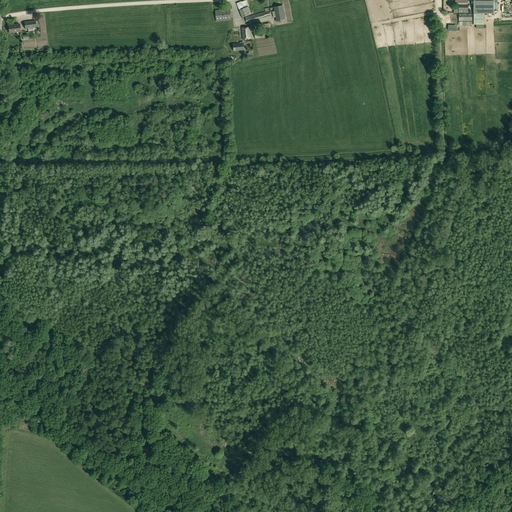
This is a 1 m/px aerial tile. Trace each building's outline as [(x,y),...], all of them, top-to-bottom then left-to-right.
[(241,2),(237,3),(239,10),(242,18),(251,14),(248,7),(245,0),(241,2)] [(473,0),(474,13),(494,14),(493,0),(473,0)] [(468,4),(465,4),(459,4),(459,13),(468,13),(468,4)] [(276,17),(277,21),(285,20),(282,6),(274,7),(275,12),(273,12),(274,18),(276,17)] [(230,9),(215,10),(216,22),(232,20),(230,9)] [(246,22),(270,15),(269,11),(245,17),(246,22)] [(38,21),(35,21),(24,22),(25,29),(28,28),(28,31),(34,31),(34,28),(36,27),(36,28),(39,27),(38,21)] [(19,24),(8,25),(9,33),(10,33),(10,34),(11,35),(13,35),(14,34),(14,32),(20,32),(19,24)] [(241,28),(243,39),(251,38),(250,27),(241,28)] [(265,31),(254,32),(255,39),(266,37),(265,31)]
